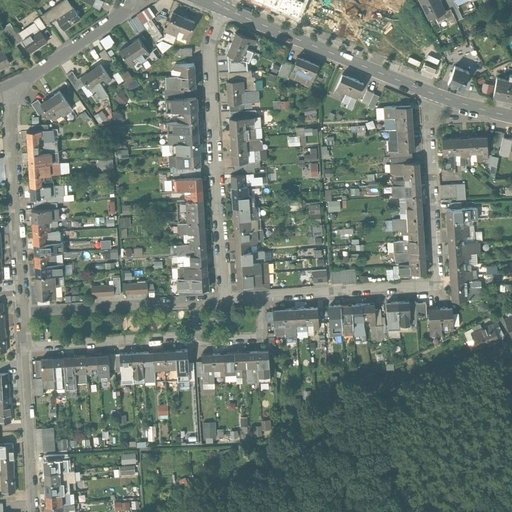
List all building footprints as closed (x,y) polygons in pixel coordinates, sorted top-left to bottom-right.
[(65,0),(45,13),(39,17),(46,25),(55,19),(63,31),(80,20),(66,0),(65,0)] [(279,0),(268,0),(267,4),(277,8),(279,0)] [(279,0),(277,8),(287,12),(291,0),(279,0)] [(303,0),(291,0),(287,12),(297,17),(303,0)] [(444,13),(437,0),(418,0),(428,21),(434,18),(437,24),(445,20),(449,28),(457,24),(451,12),(450,10),(444,13)] [(497,6),(495,0),(487,0),(491,8),(497,6)] [(379,26),(316,1),(308,21),(370,46),(379,26)] [(457,10),(451,12),(456,22),(462,20),(457,10)] [(183,17),(172,13),(161,41),(172,45),(175,39),(178,30),(183,18),(183,17)] [(194,22),(183,18),(178,30),(175,39),(185,43),(186,40),(187,40),(194,22)] [(162,37),(151,20),(143,25),(155,42),(162,37)] [(38,30),(22,41),(30,53),(46,43),(38,30)] [(255,41),(235,32),(231,43),(245,49),(248,44),(253,46),(255,41)] [(110,34),(100,39),(106,49),(116,43),(110,34)] [(146,50),(139,39),(129,45),(137,57),(141,53),(146,50)] [(245,49),(231,43),(227,54),(247,62),(248,63),(253,52),(245,49)] [(129,45),(119,52),(127,63),(131,60),(137,57),(129,45)] [(162,57),(156,49),(152,52),(158,60),(162,57)] [(112,61),(105,50),(99,53),(107,64),(112,61)] [(146,50),(141,53),(145,59),(150,55),(146,50)] [(4,51),(0,52),(0,68),(10,65),(4,51)] [(247,62),(227,54),(228,72),(247,71),(247,62)] [(308,62),(297,58),(289,77),(300,82),(302,76),(308,62)] [(131,60),(127,63),(130,69),(135,65),(131,60)] [(291,64),(284,61),(278,76),(285,78),(291,64)] [(318,66),(308,62),(302,76),(300,82),(310,86),(318,66)] [(100,64),(91,71),(98,82),(103,79),(108,76),(100,64)] [(194,64),(180,65),(181,70),(181,76),(195,76),(194,64)] [(279,66),(274,64),(271,72),(276,74),(279,66)] [(461,66),(455,64),(454,67),(447,84),(461,90),(462,89),(468,74),(468,72),(459,69),(461,66)] [(91,71),(81,77),(86,85),(96,101),(100,98),(101,100),(107,95),(98,82),(91,71)] [(81,77),(77,80),(72,72),(66,75),(76,91),(86,85),(81,77)] [(276,75),(269,73),(267,80),(274,82),(276,75)] [(468,74),(462,89),(467,91),(473,76),(468,74)] [(342,75),(333,94),(338,97),(341,91),(346,93),(352,80),(342,75)] [(111,81),(108,76),(103,79),(107,84),(111,81)] [(181,76),(167,77),(167,84),(166,85),(166,88),(166,89),(183,88),(195,87),(195,76),(181,76)] [(508,81),(496,78),(492,98),(511,101),(511,76),(509,76),(508,81)] [(251,77),(228,78),(229,80),(227,80),(227,92),(242,91),(255,90),(255,80),(254,77),(251,77)] [(363,84),(352,80),(346,93),(352,96),(349,102),(354,104),(363,84)] [(121,90),(115,98),(123,105),(130,98),(121,90)] [(255,90),(242,91),(243,97),(249,97),(250,103),(258,102),(258,90),(255,90)] [(368,105),(373,94),(374,93),(367,90),(361,102),(368,105)] [(242,91),(227,92),(228,104),(229,104),(244,103),(250,103),(249,97),(243,97),(242,91)] [(71,110),(59,92),(49,98),(61,115),(62,116),(71,110)] [(352,96),(346,93),(342,102),(348,105),(349,102),(352,96)] [(368,105),(368,107),(373,109),(379,97),(373,94),(368,105)] [(40,104),(44,111),(51,121),(55,118),(55,119),(61,115),(49,98),(40,104)] [(184,100),(165,101),(166,112),(183,111),(197,110),(196,99),(184,100)] [(40,104),(37,100),(31,104),(38,115),(44,111),(40,104)] [(289,100),(280,101),(281,109),(289,108),(289,100)] [(244,103),(229,104),(230,112),(245,111),(244,103)] [(410,106),(384,108),(384,120),(397,119),(411,118),(410,106)] [(316,108),(303,108),(306,121),(316,121),(316,108)] [(100,123),(108,118),(103,110),(95,115),(100,123)] [(120,110),(112,112),(116,123),(123,120),(120,110)] [(197,110),(183,111),(184,117),(184,122),(197,121),(197,110)] [(230,112),(228,112),(229,119),(250,117),(255,117),(255,110),(245,111),(230,112)] [(250,117),(229,119),(230,130),(245,129),(244,123),(251,123),(250,117)] [(255,117),(250,117),(251,123),(244,123),(245,129),(254,129),(262,128),(261,117),(255,117)] [(411,118),(397,119),(397,125),(390,125),(391,130),(412,129),(411,118)] [(397,119),(384,120),(385,131),(391,130),(390,125),(397,125),(397,119)] [(177,123),(167,123),(168,134),(198,132),(197,121),(184,122),(177,123)] [(304,127),(296,127),(296,136),(304,135),(304,128),(304,127)] [(245,129),(230,130),(230,141),(252,140),(254,139),(254,129),(245,129)] [(261,129),(254,129),(254,139),(262,139),(261,129)] [(412,129),(391,130),(391,141),(398,141),(413,140),(412,129)] [(30,132),(26,132),(26,143),(37,143),(37,137),(44,136),(43,131),(30,132)] [(168,134),(168,145),(179,145),(185,144),(199,144),(198,132),(168,134)] [(504,133),(495,132),(493,148),(500,148),(504,133)] [(299,137),(288,137),(289,147),(300,147),(299,137)] [(486,137),(475,138),(476,153),(481,153),(487,153),(486,137)] [(475,138),(464,139),(465,154),(470,154),(476,153),(475,138)] [(262,139),(252,140),(252,146),(246,146),(246,151),(252,151),(263,150),(262,139)] [(453,139),(441,140),(443,170),(455,169),(455,166),(453,139)] [(464,139),(453,139),(455,166),(460,166),(466,165),(465,160),(465,154),(464,139)] [(252,140),(230,141),(231,152),(246,151),(246,146),(252,146),(252,140)] [(413,140),(398,141),(391,141),(392,153),(412,151),(414,151),(413,140)] [(37,143),(26,143),(27,154),(38,154),(38,148),(37,143)] [(199,144),(185,144),(185,149),(186,155),(199,155),(199,144)] [(327,147),(321,148),(322,160),(329,159),(329,151),(327,151),(327,147)] [(316,148),(310,148),(310,154),(304,155),(304,160),(304,162),(317,161),(316,148)] [(263,150),(252,151),(253,162),(260,162),(267,161),(266,150),(263,150)] [(246,151),(231,152),(232,164),(234,164),(253,162),(252,151),(246,151)] [(38,154),(27,154),(28,165),(58,163),(57,152),(45,153),(38,154)] [(186,155),(172,156),(169,156),(170,168),(187,167),(197,166),(200,166),(199,155),(186,155)] [(98,167),(113,167),(113,159),(98,159),(98,167)] [(58,163),(28,165),(29,176),(51,175),(59,175),(58,163)] [(412,163),(397,164),(397,170),(404,169),(404,175),(419,174),(418,163),(412,163)] [(397,164),(390,165),(391,175),(397,176),(404,175),(404,169),(397,170),(397,164)] [(261,167),(254,168),(254,174),(252,174),(252,179),(261,178),(261,185),(268,185),(267,167),(261,167)] [(233,175),(230,176),(231,187),(246,186),(261,185),(261,178),(252,179),(252,174),(233,175)] [(419,174),(404,175),(405,181),(395,182),(395,187),(420,185),(419,174)] [(51,175),(29,176),(29,187),(53,186),(53,182),(51,179),(51,175)] [(173,179),(171,180),(171,191),(190,190),(201,189),(202,189),(201,178),(198,178),(173,179)] [(53,186),(29,187),(30,199),(44,198),(53,197),(62,196),(61,185),(53,186)] [(420,185),(395,187),(391,187),(392,199),(405,197),(420,196),(420,185)] [(455,185),(439,186),(440,197),(452,196),(456,195),(456,194),(455,185)] [(464,185),(455,185),(456,194),(456,195),(456,200),(465,200),(464,185)] [(246,186),(231,187),(232,198),(253,196),(253,191),(247,192),(246,186)] [(201,189),(190,190),(190,196),(184,196),(184,201),(202,200),(201,189)] [(301,194),(285,195),(286,206),(301,205),(301,194)] [(253,196),(232,198),(233,209),(254,207),(253,196)] [(420,196),(405,197),(406,203),(399,204),(400,209),(421,207),(420,196)] [(202,200),(184,201),(185,206),(191,206),(191,212),(203,211),(202,200)] [(331,202),(329,202),(330,212),(340,212),(340,202),(331,202)] [(320,204),(308,204),(309,214),(320,214),(320,204)] [(124,214),(133,213),(132,205),(123,206),(124,214)] [(254,207),(233,209),(233,220),(259,218),(258,211),(254,212),(254,207)] [(421,207),(400,209),(400,214),(407,213),(407,219),(422,218),(421,207)] [(450,210),(446,210),(446,222),(462,221),(477,220),(476,208),(461,209),(450,210)] [(42,210),(31,211),(31,222),(42,222),(42,216),(42,210)] [(203,211),(191,212),(192,218),(185,218),(186,223),(203,222),(203,211)] [(320,214),(307,215),(308,224),(321,223),(320,214)] [(104,217),(105,226),(117,225),(117,216),(104,217)] [(121,217),(121,227),(131,227),(131,217),(121,217)] [(259,218),(233,220),(234,231),(260,229),(259,218)] [(422,218),(407,219),(408,225),(401,226),(401,231),(423,229),(422,218)] [(408,225),(407,219),(392,220),(393,231),(401,231),(401,226),(408,225)] [(462,221),(446,222),(447,233),(462,232),(462,227),(462,221)] [(42,222),(31,222),(32,233),(43,233),(43,228),(42,222)] [(186,223),(177,224),(178,235),(193,234),(204,233),(203,222),(186,223)] [(323,225),(311,226),(312,237),(324,237),(323,225)] [(260,229),(234,231),(235,242),(256,240),(260,240),(260,229)] [(423,229),(401,231),(402,236),(403,236),(408,235),(409,241),(423,240),(423,229)] [(462,232),(447,233),(448,244),(463,243),(463,237),(462,232)] [(43,233),(32,233),(33,244),(44,244),(43,238),(43,233)] [(204,233),(193,234),(193,240),(187,240),(187,245),(205,244),(204,233)] [(256,240),(235,242),(235,253),(250,252),(250,246),(256,245),(256,240)] [(423,240),(409,241),(409,247),(402,247),(403,253),(424,251),(423,240)] [(403,242),(393,242),(394,253),(395,253),(403,253),(402,247),(409,247),(409,241),(403,242)] [(44,244),(33,244),(33,255),(51,254),(65,253),(64,242),(44,244)] [(463,243),(448,244),(449,255),(464,254),(470,253),(479,252),(478,242),(463,243)] [(187,245),(177,246),(178,257),(205,255),(205,244),(187,245)] [(118,248),(105,249),(106,259),(119,258),(118,248)] [(250,252),(235,253),(236,264),(263,262),(262,251),(250,252)] [(403,253),(395,253),(396,264),(398,264),(425,262),(424,251),(403,253)] [(51,254),(33,255),(34,266),(52,265),(51,260),(56,259),(55,254),(51,254)] [(464,254),(449,255),(449,266),(464,265),(464,259),(464,254)] [(178,257),(177,257),(177,268),(178,268),(206,266),(205,255),(178,257)] [(263,262),(236,264),(237,275),(266,273),(265,262),(263,262)] [(425,262),(398,264),(399,267),(399,276),(410,275),(425,274),(425,262)] [(52,265),(34,266),(35,277),(56,276),(63,275),(62,264),(52,265)] [(488,273),(499,271),(497,264),(487,266),(488,273)] [(464,265),(449,266),(450,277),(465,276),(465,271),(464,265)] [(206,266),(178,268),(179,279),(207,277),(206,266)] [(399,267),(393,267),(393,269),(386,270),(387,281),(394,280),(394,279),(410,278),(410,275),(399,276),(399,267)] [(326,269),(312,271),(313,284),(327,283),(327,282),(326,271),(326,269)] [(355,269),(330,271),(331,284),(342,283),(342,285),(356,284),(355,269)] [(266,273),(237,275),(237,286),(250,286),(250,291),(267,290),(266,273)] [(56,276),(35,277),(36,288),(53,287),(57,287),(56,276)] [(465,276),(450,277),(451,288),(466,287),(465,281),(465,276)] [(179,279),(176,279),(177,291),(203,289),(207,289),(207,277),(179,279)] [(146,284),(124,285),(125,295),(147,293),(146,284)] [(112,285),(90,287),(91,297),(113,295),(112,285)] [(53,287),(36,288),(36,300),(54,299),(53,287)] [(466,287),(451,288),(451,299),(467,298),(466,293),(466,287)] [(408,302),(397,303),(398,324),(410,323),(409,306),(408,302)] [(425,302),(415,303),(415,305),(416,317),(426,316),(425,302)] [(397,303),(385,303),(386,325),(387,330),(388,330),(399,329),(398,324),(397,303)] [(373,304),(362,305),(363,320),(369,320),(369,326),(370,326),(375,326),(374,310),(373,304)] [(362,305),(351,306),(352,327),(357,327),(357,320),(363,320),(362,305)] [(340,306),(328,307),(330,329),(335,328),(335,322),(341,321),(340,306)] [(351,306),(340,306),(341,321),(341,333),(353,333),(353,332),(352,327),(351,306)] [(453,329),(452,322),(451,307),(440,308),(441,323),(447,322),(448,329),(453,329)] [(316,308),(305,309),(306,324),(312,323),(312,330),(318,329),(316,308)] [(440,308),(428,309),(430,333),(432,333),(434,334),(437,334),(439,332),(442,332),(441,323),(440,308)] [(294,309),(283,310),(284,325),(284,336),(295,335),(295,331),(294,309)] [(305,309),(294,309),(295,331),(300,330),(300,324),(306,324),(305,309)] [(283,310),(272,311),(273,335),(274,335),(274,334),(277,336),(281,336),(283,333),(283,336),(284,336),(284,325),(283,310)] [(375,326),(370,326),(371,341),(382,340),(382,337),(381,325),(380,310),(374,310),(375,326)] [(509,332),(501,315),(495,319),(504,333),(509,332)] [(495,319),(493,316),(489,318),(492,324),(497,336),(504,333),(495,319)] [(492,324),(481,329),(480,325),(472,328),(473,332),(470,333),(470,334),(476,348),(493,341),(492,338),(497,336),(492,324)] [(361,331),(353,332),(353,333),(353,336),(354,336),(354,347),(362,347),(361,331)] [(175,350),(164,351),(165,379),(176,378),(175,361),(175,350)] [(186,350),(175,350),(175,361),(181,361),(182,376),(188,376),(186,350)] [(267,350),(256,351),(257,366),(258,380),(269,379),(267,350)] [(164,351),(153,352),(154,372),(154,380),(165,379),(164,351)] [(256,351),(245,352),(246,373),(251,373),(251,366),(257,366),(256,351)] [(142,352),(131,353),(131,364),(137,364),(142,363),(142,352)] [(153,352),(142,352),(142,363),(143,370),(143,372),(154,372),(153,352)] [(234,352),(223,353),(224,374),(229,374),(229,368),(235,367),(234,352)] [(245,352),(234,352),(235,367),(241,367),(242,381),(247,381),(246,373),(245,352)] [(131,353),(119,354),(120,371),(125,371),(125,372),(128,374),(132,374),(131,364),(131,353)] [(223,353),(212,354),(213,369),(219,368),(220,375),(224,374),(223,353)] [(212,354),(201,354),(201,361),(202,375),(202,383),(214,382),(213,369),(212,354)] [(107,355),(96,356),(96,367),(97,367),(97,380),(109,379),(108,369),(107,355)] [(85,356),(74,357),(74,369),(80,368),(81,375),(86,374),(85,356)] [(96,356),(85,356),(86,374),(91,374),(90,367),(96,367),(96,356)] [(74,357),(63,358),(64,376),(65,388),(76,387),(74,369),(74,357)] [(63,358),(52,359),(52,370),(53,376),(64,376),(63,358)] [(52,359),(40,359),(40,360),(41,378),(42,382),(47,381),(46,371),(52,370),(52,359)] [(8,374),(0,374),(0,397),(9,397),(8,374)] [(0,397),(0,421),(11,421),(9,397),(0,397)] [(158,413),(169,413),(168,403),(158,403),(158,413)] [(217,436),(216,419),(204,420),(204,437),(217,436)] [(144,425),(143,437),(156,438),(156,426),(144,425)] [(53,428),(41,429),(43,451),(54,451),(53,428)] [(58,439),(58,450),(68,450),(68,439),(58,439)] [(12,443),(0,444),(0,467),(0,468),(14,467),(12,443)] [(123,463),(136,462),(136,452),(122,452),(123,463)] [(61,460),(43,461),(44,473),(56,472),(56,466),(62,465),(61,460)] [(136,464),(120,465),(121,475),(137,474),(136,464)] [(14,467),(0,468),(2,492),(15,491),(14,467)] [(56,472),(44,473),(45,484),(63,483),(66,482),(72,482),(75,482),(74,471),(71,471),(65,471),(63,472),(56,472)] [(63,483),(45,484),(46,495),(58,494),(58,488),(63,488),(63,483)] [(58,494),(46,495),(47,506),(65,505),(64,500),(58,500),(58,494)] [(115,509),(140,508),(139,495),(114,497),(115,509)]
